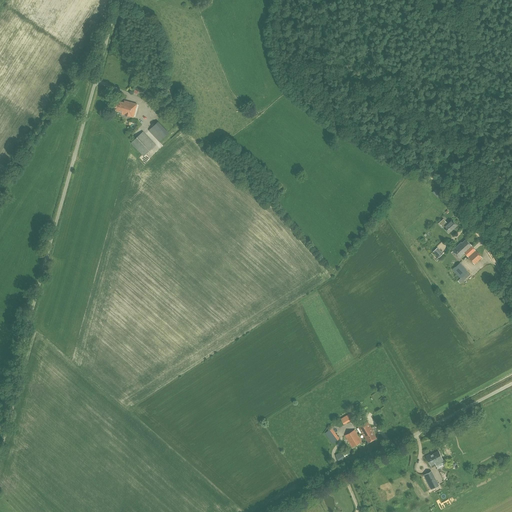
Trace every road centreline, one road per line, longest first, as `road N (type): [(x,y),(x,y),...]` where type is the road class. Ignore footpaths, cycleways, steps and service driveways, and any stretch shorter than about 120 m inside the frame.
road 1 (unclassified): [(0,424),(122,0)]
road 2 (unclassified): [(268,511),(511,382)]
road 3 (track): [(286,0),(280,25),(294,77),(372,143),(449,189)]
